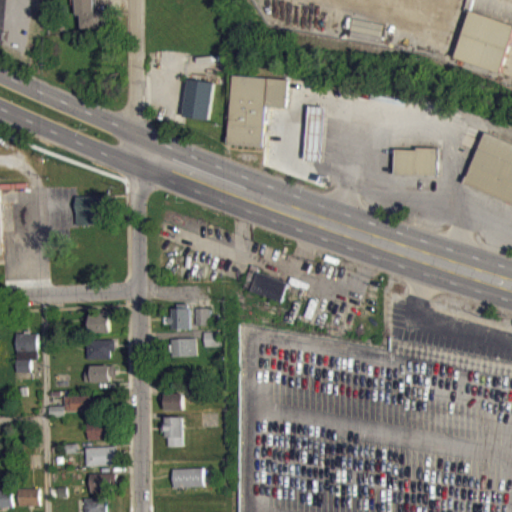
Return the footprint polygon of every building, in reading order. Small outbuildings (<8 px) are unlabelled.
[(78,23),(84,23),(84,36),(105,36),(104,19),(97,19),(97,1),(78,2),(78,23)] [(454,65),(499,80),(511,40),(511,31),(469,18),(454,65)] [(231,152),(266,154),(268,114),(290,115),(291,86),(235,84),(231,152)] [(216,89),(190,87),(186,125),(213,127),(216,89)] [(327,114),(312,114),(309,168),(325,168),(327,114)] [(511,149),(487,140),(467,192),(511,209),(511,149)] [(398,155),(397,182),(440,183),(441,157),(398,155)] [(79,233),(106,233),(105,203),(78,204),(79,233)] [(290,289),(259,279),(252,299),(283,309),(290,289)] [(191,337),(192,316),(174,315),(174,324),(166,324),(166,331),(174,332),(174,336),(191,337)] [(212,333),(213,316),(198,316),(198,333),(212,333)] [(112,341),(112,318),(102,318),(102,322),(92,322),(91,340),(112,341)] [(222,339),(206,340),(206,354),(222,354),(222,339)] [(18,380),(32,380),(33,368),(39,368),(40,341),(19,341),(18,380)] [(199,364),(198,346),(173,346),(173,364),(199,364)] [(90,367),(115,367),(115,347),(89,348),(90,367)] [(89,390),(115,390),(115,373),(89,373),(89,390)] [(186,418),(186,401),(167,401),(167,418),(186,418)] [(66,404),(67,419),(97,418),(96,403),(66,404)] [(185,425),(168,424),(168,454),(185,454),(185,425)] [(90,427),(90,447),(112,447),(112,427),(90,427)] [(119,454),(88,455),(88,474),(119,473),(119,454)] [(205,476),(174,476),(175,495),(206,494),(205,476)] [(92,498),(116,497),(116,481),(92,481),(92,498)] [(41,511),(41,496),(21,496),(21,511),(41,511)] [(0,511),(14,511),(14,497),(0,497),(0,511)]
